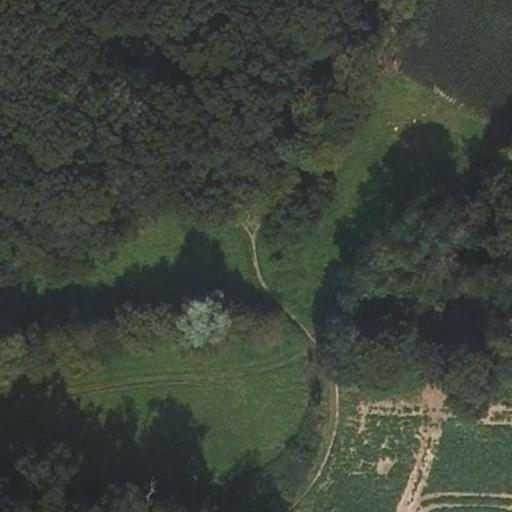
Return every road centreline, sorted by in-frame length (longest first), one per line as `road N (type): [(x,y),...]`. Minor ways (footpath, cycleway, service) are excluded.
road 1 (track): [(288,157),(268,99),(182,0)]
road 2 (track): [(316,349),(328,389),(325,419),(284,511)]
